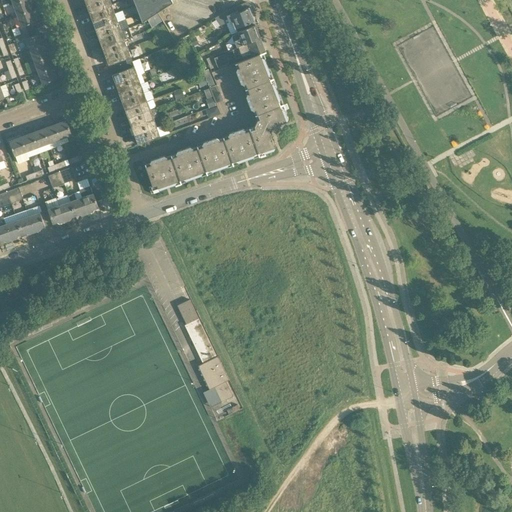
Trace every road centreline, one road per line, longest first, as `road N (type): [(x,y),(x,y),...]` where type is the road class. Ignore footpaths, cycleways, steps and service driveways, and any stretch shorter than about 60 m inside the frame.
road 1 (residential): [(511,326),(330,0)]
road 2 (secondary): [(414,394),(391,299),(337,151)]
road 3 (secondary): [(322,156),(368,278),(397,397)]
road 4 (residential): [(138,219),(322,156)]
road 5 (track): [(382,404),(345,414),(264,511)]
road 6 (residential): [(0,267),(138,219)]
road 7 (residential): [(138,219),(89,88)]
